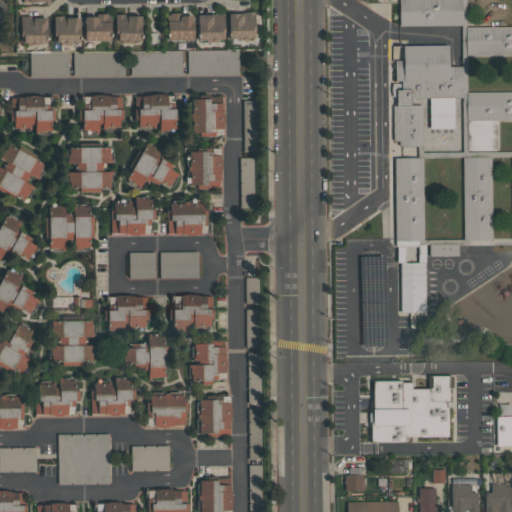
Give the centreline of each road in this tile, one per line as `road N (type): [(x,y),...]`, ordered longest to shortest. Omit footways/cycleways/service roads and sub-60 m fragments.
road 1 (residential): [(241,511),(229,91),(0,82)]
road 2 (secondary): [(306,511),(300,0)]
road 3 (residential): [(207,267),(207,246),(117,247),(117,288),(207,287),(207,267)]
road 4 (residential): [(181,460),(172,480),(130,482),(125,491),(49,492),(37,481),(0,479)]
road 5 (residential): [(181,460),(170,440),(134,439),(121,427),(46,426),(33,437),(0,440)]
